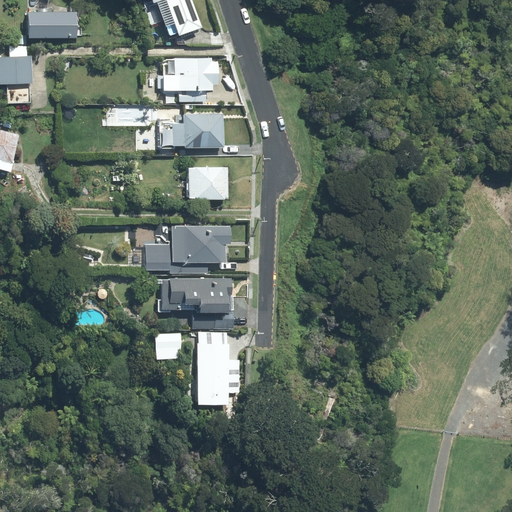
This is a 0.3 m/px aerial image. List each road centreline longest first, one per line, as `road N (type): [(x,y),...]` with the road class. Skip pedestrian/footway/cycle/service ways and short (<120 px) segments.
road 1 (residential): [(265,345),(268,205),(282,176),(278,141),(230,0)]
road 2 (track): [(449,433),(511,308)]
